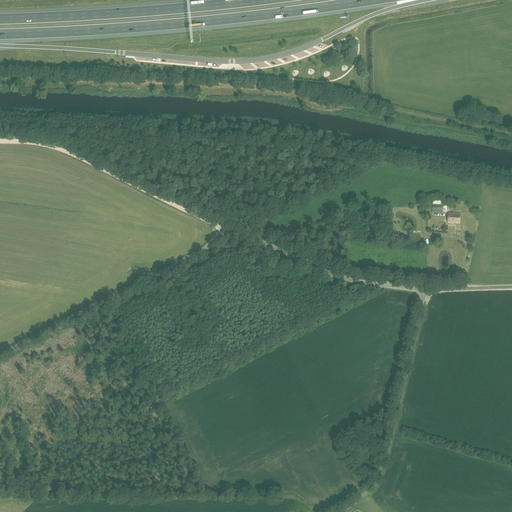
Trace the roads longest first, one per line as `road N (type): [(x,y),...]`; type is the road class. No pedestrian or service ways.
road 1 (motorway): [(0,33),(184,23),(371,0)]
road 2 (unclassified): [(0,356),(203,250),(227,228),(238,233)]
road 3 (motorway): [(257,0),(0,18)]
road 4 (unclassified): [(330,511),(368,488),(384,464),(425,290)]
road 5 (track): [(227,228),(53,146),(0,140)]
road 6 (unclassified): [(425,290),(336,276),(238,233)]
